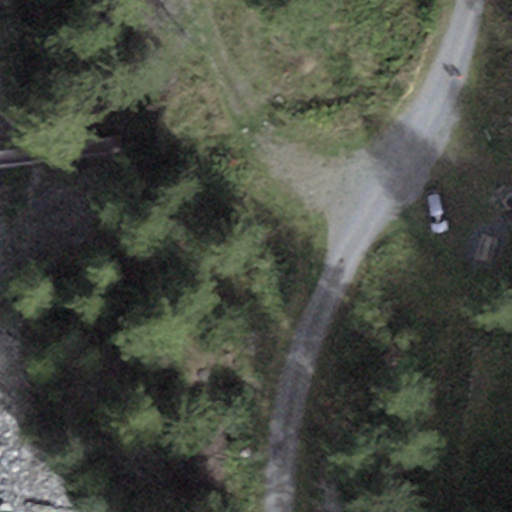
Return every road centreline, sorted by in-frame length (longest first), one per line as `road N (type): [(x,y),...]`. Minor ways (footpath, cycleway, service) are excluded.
road 1 (track): [(279,511),(299,354),(368,191)]
road 2 (track): [(368,191),(463,29),(469,0)]
